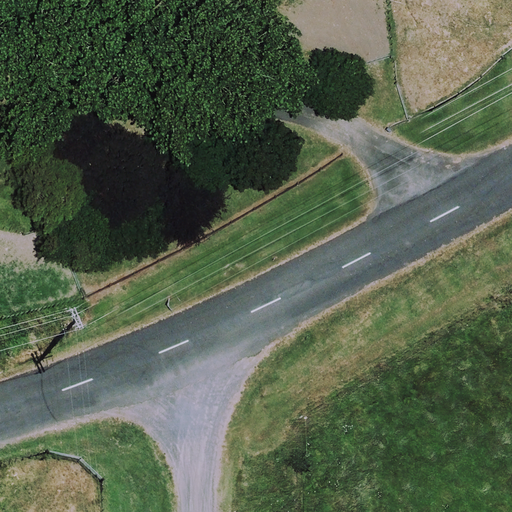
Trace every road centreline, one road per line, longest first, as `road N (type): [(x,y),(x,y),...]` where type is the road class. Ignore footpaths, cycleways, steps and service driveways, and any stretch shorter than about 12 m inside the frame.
road 1 (unclassified): [(192,333),(511,173)]
road 2 (unclassified): [(0,390),(192,333)]
road 3 (unclassified): [(198,511),(192,333)]
